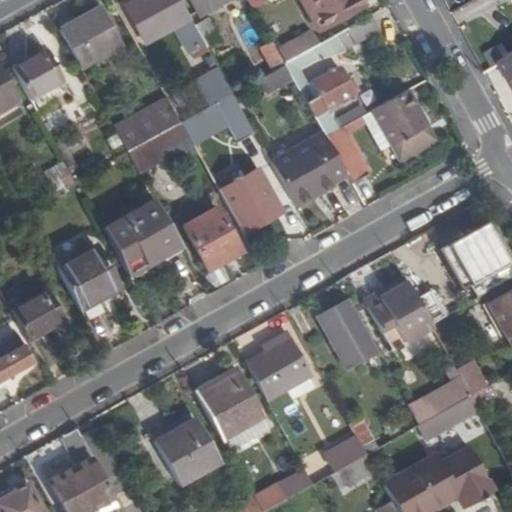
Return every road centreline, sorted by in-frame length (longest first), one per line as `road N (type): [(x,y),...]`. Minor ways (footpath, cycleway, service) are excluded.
road 1 (residential): [(0,444),(504,157)]
road 2 (residential): [(416,0),(504,157)]
